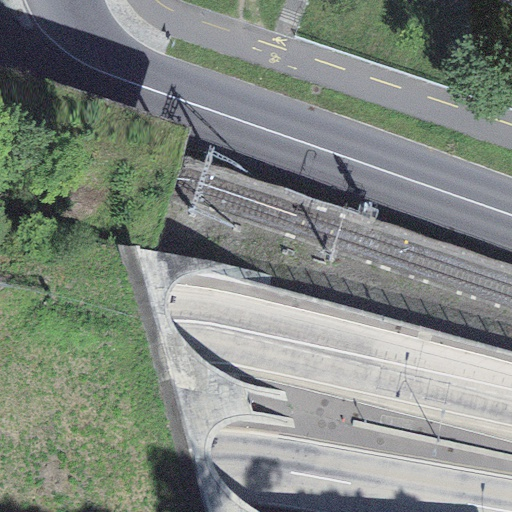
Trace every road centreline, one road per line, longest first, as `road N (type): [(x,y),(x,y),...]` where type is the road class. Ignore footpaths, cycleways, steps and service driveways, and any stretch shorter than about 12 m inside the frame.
road 1 (motorway): [(511,400),(0,282)]
road 2 (motorway): [(511,511),(0,429)]
road 3 (secondary): [(511,216),(179,100)]
road 4 (secondary): [(0,32),(33,54),(179,100)]
road 5 (secondary): [(179,100),(90,50),(55,0)]
